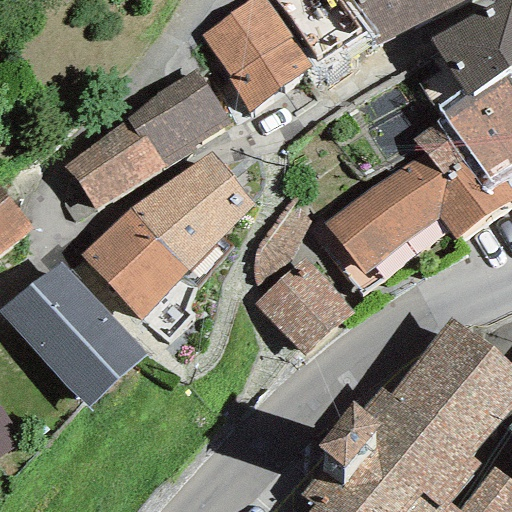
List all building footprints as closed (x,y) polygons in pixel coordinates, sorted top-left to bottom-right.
[(291,38),(262,0),(249,0),(199,37),(229,78),(224,82),(248,114),(310,68),(288,40),(291,38)] [(338,0),(273,0),(316,63),(361,33),(338,0)] [(511,0),(492,0),(430,35),(464,95),(407,141),(425,153),(323,225),(363,276),(439,218),(456,236),(511,197),(511,184),(502,169),(511,162),(511,0)] [(353,0),(380,45),(463,0),(353,0)] [(223,128),(189,78),(59,164),(93,215),(223,128)] [(128,210),(78,257),(143,322),(253,203),(211,153),(128,210)] [(0,250),(32,225),(0,187),(0,250)] [(308,222),(292,200),(277,217),(257,244),(252,264),(253,282),(260,297),(253,304),(303,358),(352,314),(305,255),(289,269),(308,222)] [(56,256),(0,308),(0,311),(86,405),(144,352),(56,256)] [(511,403),(511,372),(460,326),(392,401),(387,397),(307,486),(322,500),(311,511),(511,511),(511,478),(504,471),(467,511),(459,511),(446,500),(476,467),(464,457),(511,403)]
